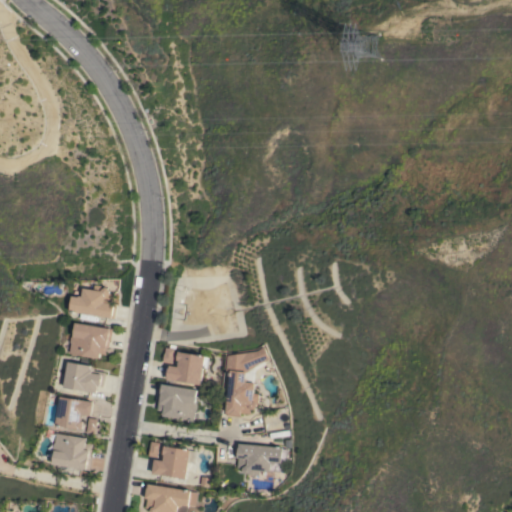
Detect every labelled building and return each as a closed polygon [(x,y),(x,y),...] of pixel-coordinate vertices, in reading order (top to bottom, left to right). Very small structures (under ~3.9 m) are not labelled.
[(69,311),(71,296),(78,297),(79,295),(81,296),(83,288),(93,289),(94,284),(105,286),(105,288),(107,287),(110,291),(110,293),(114,293),(113,303),(116,303),(114,318),(111,318),(69,311)] [(71,334),(72,335),(74,322),(112,329),(110,342),(109,342),(108,347),(106,347),(105,354),(100,353),(99,358),(68,353),(70,343),(69,342),(69,337),(71,336),(71,334)] [(164,352),(165,352),(165,347),(169,348),(170,344),(176,345),(175,349),(174,349),(172,363),(162,362),(164,352)] [(246,381),(254,382),(253,393),(258,393),(257,405),(256,405),(256,406),(255,408),(253,409),(252,409),(250,409),(250,414),(241,413),(240,416),(226,415),(226,409),(227,409),(231,371),(226,371),(228,355),(257,350),(263,346),(268,359),(259,363),(247,372),(245,377),(247,379),(246,381)] [(168,379),(168,376),(167,376),(169,367),(170,368),(170,365),(178,366),(179,360),(177,360),(178,352),(209,356),(207,368),(203,368),(201,385),(168,379)] [(62,387),(67,361),(94,365),(93,370),(105,372),(103,386),(97,385),(96,393),(62,387)] [(193,420),(163,415),(163,411),(158,410),(159,403),(157,403),(158,397),(157,397),(159,383),(197,389),(195,404),(197,404),(196,410),(195,410),(193,420)] [(60,396),(93,401),(92,403),(93,403),(91,414),(90,415),(82,414),(81,420),(83,421),(81,429),(55,425),(60,396)] [(88,417),(97,419),(96,428),(95,428),(94,433),(86,432),(88,417)] [(51,464),(54,450),(51,449),(52,443),(53,443),(55,432),(86,437),(85,442),(92,443),(90,456),(91,457),(89,470),(51,464)] [(157,457),(148,456),(150,441),(159,442),(157,457)] [(281,447),(281,449),(286,449),(285,462),(281,461),(280,472),(259,470),(258,475),(247,474),(247,473),(245,473),(242,470),(243,467),(237,467),(238,457),(235,457),(237,443),(281,447)] [(152,473),(155,459),(163,460),(164,454),(163,454),(164,445),(197,450),(195,463),(188,462),(185,478),(152,473)] [(190,490),(190,491),(197,492),(195,506),(188,505),(188,506),(187,506),(187,509),(187,511),(151,511),(150,509),(151,509),(145,508),(147,498),(143,497),(146,483),(190,490)]
